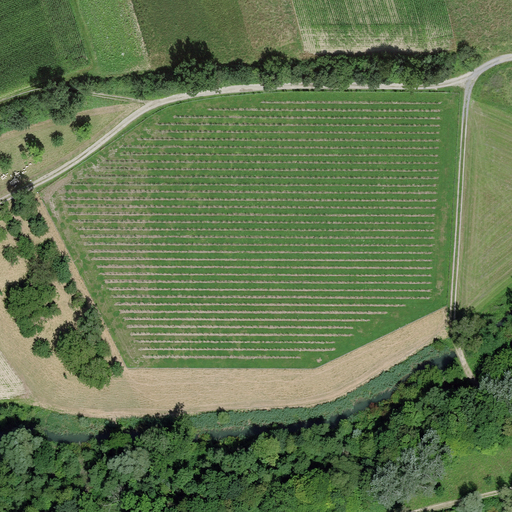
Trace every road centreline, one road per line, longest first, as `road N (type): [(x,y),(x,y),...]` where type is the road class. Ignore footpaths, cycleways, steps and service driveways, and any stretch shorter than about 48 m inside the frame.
road 1 (track): [(511,59),(443,85),(244,90),(152,104),(0,201)]
road 2 (track): [(474,74),(464,94),(452,325)]
road 3 (track): [(152,104),(63,92),(0,101)]
